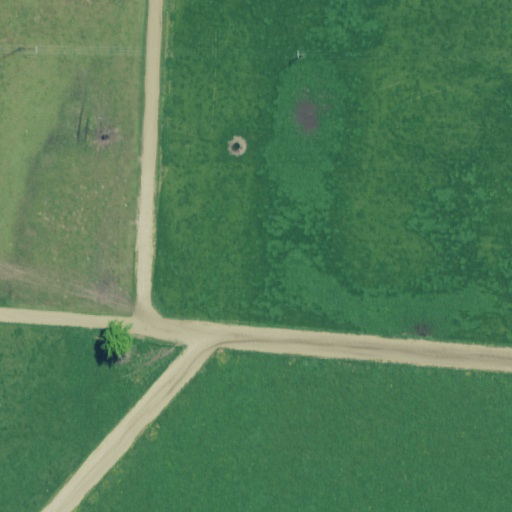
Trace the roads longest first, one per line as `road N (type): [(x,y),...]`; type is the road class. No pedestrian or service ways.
road 1 (track): [(155,315),(160,0)]
road 2 (track): [(155,315),(0,306)]
